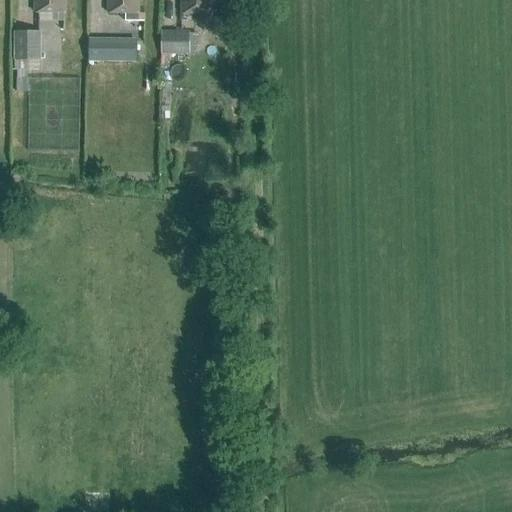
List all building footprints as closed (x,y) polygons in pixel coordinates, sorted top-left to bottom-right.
[(53,12),(53,22),(63,22),(63,13),(66,13),(66,0),(35,0),(35,12),(53,12)] [(108,0),(109,13),(125,13),(125,23),(136,23),(138,23),(138,13),(140,13),(139,0),(108,0)] [(200,22),(211,22),(211,13),(213,13),(213,0),(182,0),(182,13),(200,13),(200,22)] [(240,14),(228,13),(228,25),(240,26),(240,14)] [(190,31),(161,31),(161,56),(190,56),(190,31)] [(28,78),(28,71),(28,61),(45,60),(45,32),(19,32),(19,61),(14,61),(14,71),(18,71),(18,78),(28,78)] [(89,39),(89,62),(118,62),(118,39),(89,39)]
